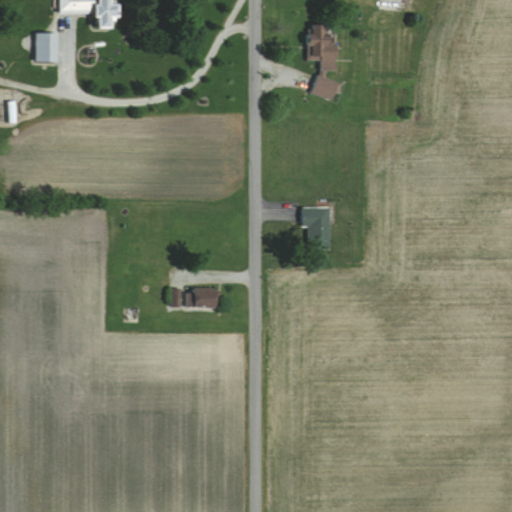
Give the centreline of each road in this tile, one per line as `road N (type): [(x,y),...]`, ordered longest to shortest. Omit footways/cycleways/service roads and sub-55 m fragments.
road 1 (residential): [(253,0),(254,511)]
road 2 (residential): [(246,0),(145,93),(87,95),(0,54)]
